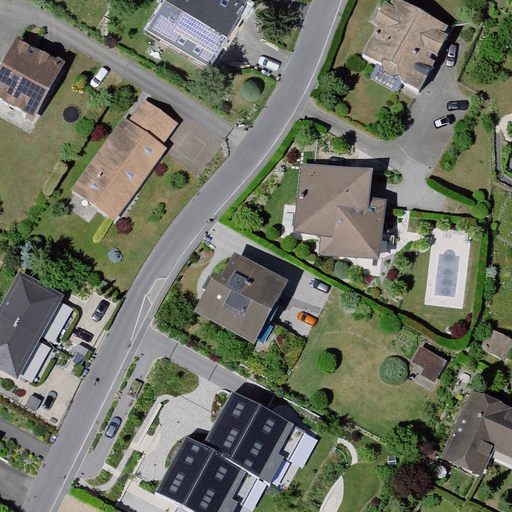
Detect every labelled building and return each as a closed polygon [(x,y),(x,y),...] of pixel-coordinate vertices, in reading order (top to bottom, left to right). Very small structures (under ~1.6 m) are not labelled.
[(257,2),(252,0),(176,0),(159,29),(219,65),(257,2)] [(456,34),(399,0),(397,0),(365,54),(423,89),(456,34)] [(0,97),(33,115),(60,66),(18,43),(0,77),(0,97)] [(131,126),(125,122),(74,194),(119,226),(170,154),(164,150),(180,128),(147,104),(131,126)] [(352,170),(298,166),(292,242),(323,245),(322,263),(384,268),(388,210),(373,209),(376,179),(351,178),(352,170)] [(288,292),(232,262),(216,290),(207,285),(188,319),(198,324),(253,354),(288,292)] [(0,374),(20,385),(62,305),(19,282),(0,317),(0,374)] [(511,351),(511,340),(500,333),(487,353),(505,364),(511,351)] [(447,366),(422,353),(413,369),(438,383),(447,366)] [(189,440),(161,492),(198,511),(230,511),(253,472),(269,480),(296,430),(234,396),(205,448),(189,440)] [(511,411),(478,396),(459,437),(446,465),(482,481),(494,453),(511,460),(511,411)]
